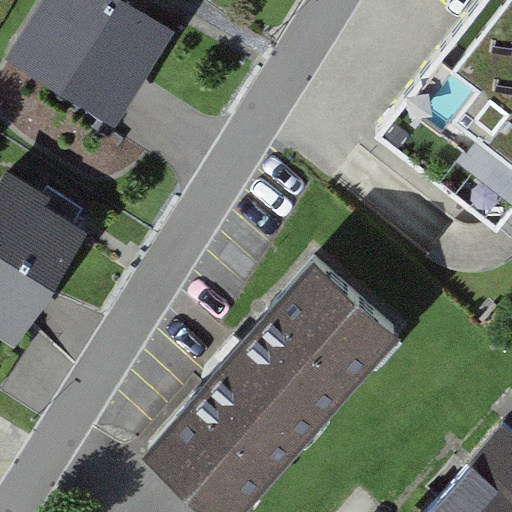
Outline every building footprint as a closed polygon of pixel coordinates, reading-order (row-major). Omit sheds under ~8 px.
[(121,0),(37,0),(6,53),(110,117),(120,101),(165,27),(121,0)] [(511,200),(511,0),(472,0),(461,15),(375,124),(497,220),(511,200)] [(82,224),(4,174),(0,179),(0,328),(11,336),(31,304),(82,224)] [(249,511),(405,328),(318,256),(150,454),(218,511),(249,511)] [(511,511),(511,425),(507,421),(425,511),(511,511)]
